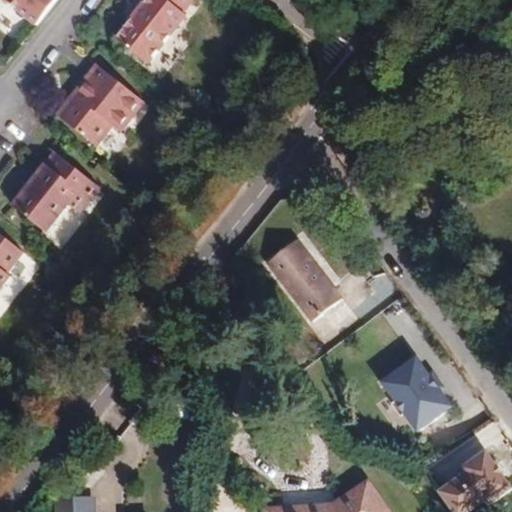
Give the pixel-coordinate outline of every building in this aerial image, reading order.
[(5,0),(37,25),(57,0),(5,0)] [(133,18),(116,39),(148,64),(186,16),(183,13),(193,0),(139,0),(137,3),(142,7),(133,18)] [(142,7),(137,3),(128,14),(133,18),(142,7)] [(144,102),(97,65),(74,95),(79,99),(63,120),(96,147),(113,126),(121,132),(144,102)] [(57,116),(63,120),(79,99),(74,95),(57,116)] [(100,188),(56,152),(35,178),(38,180),(29,191),(27,189),(13,206),(46,232),(68,204),(80,214),(100,188)] [(35,178),(27,189),(29,191),(38,180),(35,178)] [(0,288),(10,276),(6,273),(23,252),(0,233),(0,288)] [(298,241),(268,263),(313,322),(340,302),(331,290),(334,287),(298,241)] [(380,275),(363,287),(373,301),(390,288),(380,275)] [(347,286),(342,291),(347,297),(312,327),(324,342),(365,307),(347,286)] [(461,406),(422,352),(383,381),(422,434),(461,406)] [(511,480),(494,455),(443,490),(457,511),(477,511),(511,488),(511,480)] [(388,511),(369,483),(335,506),(266,510),(266,511),(388,511)] [(95,511),(95,498),(57,499),(57,511),(95,511)]
